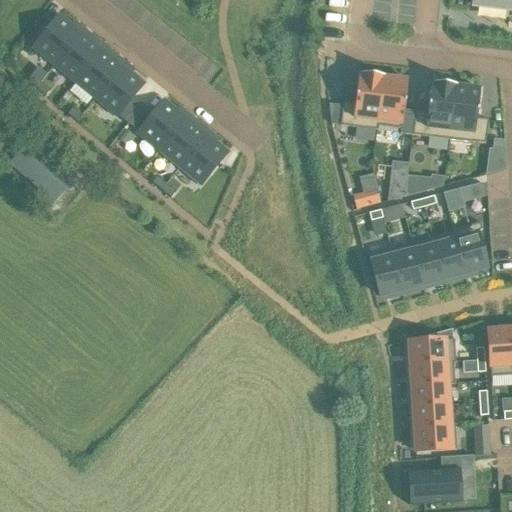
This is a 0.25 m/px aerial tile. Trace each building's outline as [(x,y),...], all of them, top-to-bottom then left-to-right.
[(511,0),(473,0),(473,4),(511,9),(511,0)] [(60,16),(32,49),(54,67),(81,33),(60,16)] [(81,33),(54,67),(74,83),(101,50),(81,33)] [(122,67),(101,50),(74,83),(95,100),(122,67)] [(122,67),(95,100),(116,117),(117,116),(128,125),(143,106),(132,97),(143,84),(122,67)] [(343,102),(340,127),(376,131),(383,77),(360,74),(360,75),(359,75),(358,75),(355,104),(343,102)] [(31,75),(26,81),(36,89),(41,83),(31,75)] [(383,77),(376,131),(377,131),(378,126),(400,129),(400,134),(412,136),(415,111),(403,110),(407,81),(406,80),(406,81),(383,78),(384,77),(383,77)] [(50,91),(41,83),(36,89),(45,96),(50,91)] [(415,111),(412,136),(449,140),(455,86),(433,83),(433,84),(432,84),(431,83),(427,113),(415,111)] [(455,86),(449,140),(485,144),(488,119),(476,118),(479,89),(478,89),(478,90),(456,87),(456,86),(455,86)] [(143,106),(128,125),(138,133),(137,135),(158,152),(186,119),(164,101),(153,115),(143,106)] [(72,109),(67,115),(76,122),(81,116),(72,109)] [(186,119),(158,152),(179,169),(206,135),(186,119)] [(206,135),(179,169),(200,186),(227,153),(206,135)] [(503,142),(494,141),(493,151),(504,153),(503,142)] [(39,192),(59,171),(27,143),(8,165),(39,192)] [(442,187),(443,178),(431,176),(430,179),(429,191),(442,187)] [(156,177),(152,183),(161,191),(166,185),(156,177)] [(480,184),(456,190),(459,203),(483,197),(480,184)] [(175,192),(166,185),(161,191),(170,199),(175,192)] [(381,204),(377,190),(365,194),(369,207),(381,204)] [(434,196),(422,199),(424,207),(436,204),(434,196)] [(422,199),(410,202),(412,210),(424,207),(422,199)] [(388,209),(381,211),(383,218),(384,222),(391,220),(388,209)] [(381,211),(369,214),(371,221),(383,218),(381,211)] [(480,223),(452,230),(464,275),(487,268),(476,232),(482,230),(480,223)] [(452,233),(432,238),(443,281),(464,275),(452,230),(452,233)] [(432,238),(411,244),(422,287),(443,281),(432,238)] [(411,244),(390,250),(402,292),(422,287),(411,244)] [(390,250),(369,255),(380,299),(402,292),(390,250)] [(511,364),(510,330),(487,332),(490,377),(511,375),(511,364)] [(444,341),(408,343),(410,366),(455,363),(454,340),(444,341)] [(483,349),(475,349),(476,361),(484,361),(483,349)] [(484,361),(476,361),(477,373),(485,373),(484,361)] [(455,363),(410,366),(411,387),(454,384),(453,364),(455,364),(455,363)] [(454,384),(411,387),(413,409),(448,406),(447,386),(454,385),(454,384)] [(486,392),(478,392),(479,405),(487,404),(486,392)] [(487,404),(479,405),(480,416),(488,416),(487,404)] [(448,406),(413,409),(414,430),(455,428),(454,427),(450,427),(448,406)] [(511,412),(503,413),(504,421),(511,420),(511,412)] [(487,426),(473,427),(475,446),(489,445),(487,426)] [(455,428),(414,430),(415,453),(456,450),(455,428)] [(442,472),(409,475),(411,505),(459,502),(457,471),(456,472),(455,458),(441,458),(442,472)]
